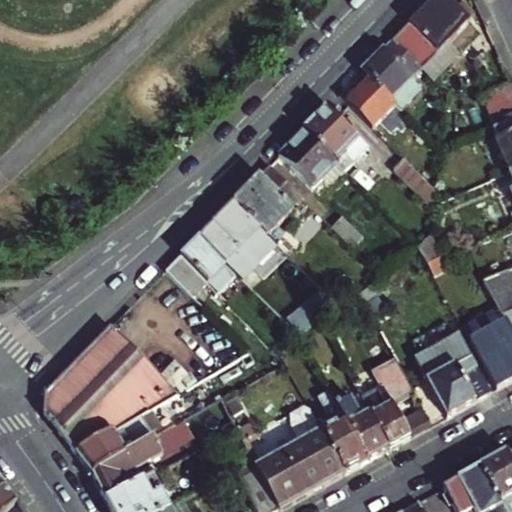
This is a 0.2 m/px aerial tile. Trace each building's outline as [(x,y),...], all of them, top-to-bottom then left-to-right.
[(447,43),(469,20),(449,0),(434,0),(393,42),(422,69),(447,43)] [(393,42),(363,72),(370,78),(397,103),(404,110),(426,86),(416,76),(422,69),(393,42)] [(434,81),(459,55),(447,43),(422,69),(434,81)] [(373,127),(397,103),(370,78),(347,102),(373,127)] [(511,113),(511,83),(483,97),(495,122),(511,113)] [(370,147),(329,107),(305,131),(338,163),(346,170),(370,147)] [(491,123),(497,136),(495,137),(511,170),(511,169),(511,113),(495,122),(491,123)] [(338,163),(305,131),(280,156),(313,188),(323,178),(338,163)] [(438,190),(407,159),(396,171),(436,211),(437,205),(438,190)] [(331,186),(346,170),(338,163),(323,178),(331,186)] [(235,202),(262,228),(269,235),(304,200),(270,167),(235,202)] [(249,286),(262,273),(239,250),(262,228),(235,202),(200,238),(236,274),(242,280),(249,286)] [(362,236),(343,217),(332,227),(352,247),(362,236)] [(423,255),(428,264),(439,259),(429,237),(421,244),(419,246),(423,255)] [(236,274),(200,238),(182,256),(209,283),(224,299),(242,280),(236,274)] [(409,267),(423,255),(419,246),(403,260),(409,267)] [(415,274),(428,264),(423,255),(409,267),(415,274)] [(209,283),(182,256),(168,271),(194,298),(209,283)] [(388,285),(409,267),(403,260),(383,277),(382,278),(386,282),(388,285)] [(511,268),(511,267),(486,280),(492,292),(511,282),(511,268)] [(391,291),(388,285),(386,282),(363,296),(368,305),(391,291)] [(498,303),(511,296),(511,282),(492,292),(498,303)] [(511,296),(498,303),(504,314),(511,310),(511,296)] [(501,309),(470,321),(475,333),(506,322),(501,309)] [(180,394),(179,393),(112,327),(45,395),(44,414),(77,455),(116,432),(147,414),(180,394)] [(511,381),(511,339),(478,358),(495,391),(511,381)] [(375,371),(383,386),(364,396),(392,448),(433,425),(424,408),(403,420),(394,404),(415,392),(397,359),(375,371)] [(461,373),(455,362),(427,378),(447,417),(492,392),(477,365),(461,373)] [(364,396),(354,378),(331,390),(369,460),(392,448),(364,396)] [(317,393),(325,408),(314,414),(324,431),(347,472),(369,460),(331,390),(329,386),(317,393)] [(147,414),(116,432),(77,455),(92,474),(160,435),(147,414)] [(293,502),(347,472),(324,431),(258,468),(269,488),(281,509),(293,502)] [(160,435),(92,474),(106,501),(155,475),(157,475),(151,464),(171,453),(160,435)] [(511,511),(511,455),(511,454),(483,468),(507,511),(511,511)] [(255,463),(238,472),(259,511),(275,511),(281,509),(269,488),(258,468),(255,463)] [(507,511),(483,468),(445,490),(456,511),(507,511)] [(165,501),(165,494),(155,475),(106,501),(111,511),(161,511),(169,508),(165,501)] [(0,494),(0,511),(12,511),(18,507),(5,490),(0,494)] [(191,511),(185,500),(172,507),(175,511),(191,511)] [(425,511),(420,503),(403,511),(425,511)]
